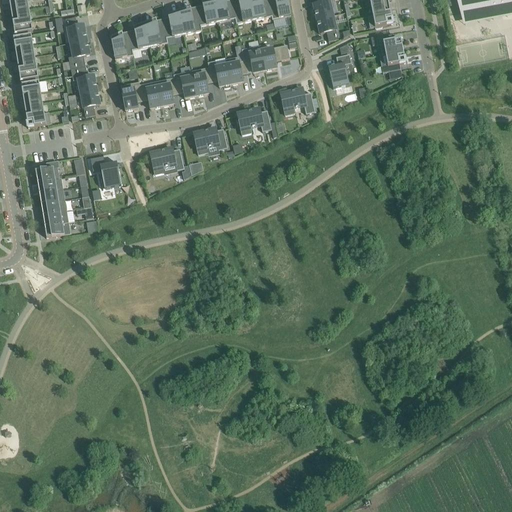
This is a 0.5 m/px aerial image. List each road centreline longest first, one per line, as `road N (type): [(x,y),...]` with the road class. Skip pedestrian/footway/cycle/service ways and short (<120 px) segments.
road 1 (residential): [(121,133),(209,119),(304,73),(295,0)]
road 2 (unclassified): [(5,155),(20,244),(13,261),(0,265)]
